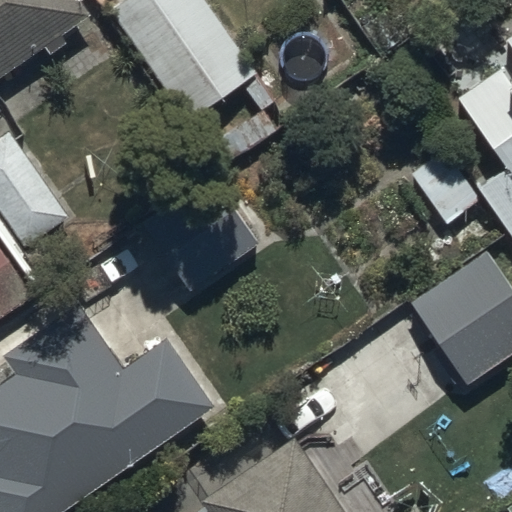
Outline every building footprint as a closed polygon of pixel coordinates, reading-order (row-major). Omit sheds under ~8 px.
[(89,9),(82,0),(0,0),(0,72),(43,43),(49,51),(73,35),(66,24),(89,9)] [(113,0),(185,114),(241,79),(258,106),(273,97),(212,0),(113,0)] [(511,231),(511,27),(505,32),(511,41),(511,70),(509,72),(500,58),(456,89),(506,162),(477,181),(511,231)] [(10,126),(0,133),(0,209),(23,244),(69,213),(10,126)] [(498,224),(443,145),(408,169),(464,248),(498,224)] [(177,305),(257,249),(205,175),(125,232),(177,305)] [(0,237),(0,310),(34,287),(0,237)] [(511,277),(488,242),(409,295),(466,378),(511,347),(511,277)] [(124,354),(78,288),(0,342),(0,347),(14,367),(0,377),(0,504),(5,511),(44,511),(208,398),(160,329),(124,354)] [(369,511),(352,511),(297,429),(204,492),(217,511),(379,511),(376,507),(369,511)]
